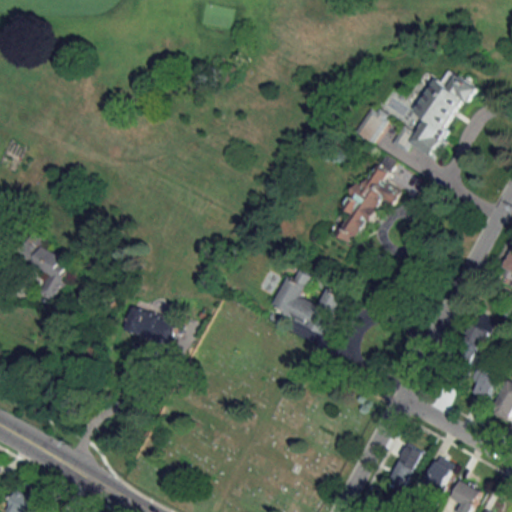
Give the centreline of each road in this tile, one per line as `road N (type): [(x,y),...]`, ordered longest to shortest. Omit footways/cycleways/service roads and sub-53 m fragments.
road 1 (residential): [(335,511),(511,187)]
road 2 (residential): [(511,462),(397,399)]
